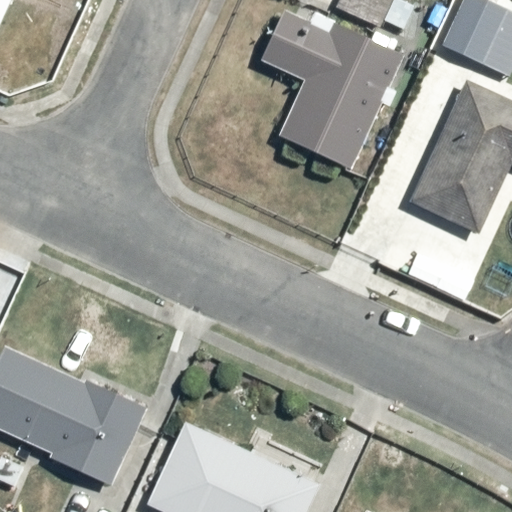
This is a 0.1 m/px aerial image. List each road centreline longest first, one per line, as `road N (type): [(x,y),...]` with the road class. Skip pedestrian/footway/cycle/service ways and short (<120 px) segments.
road 1 (residential): [(511,373),(95,178)]
road 2 (residential): [(95,178),(162,0)]
